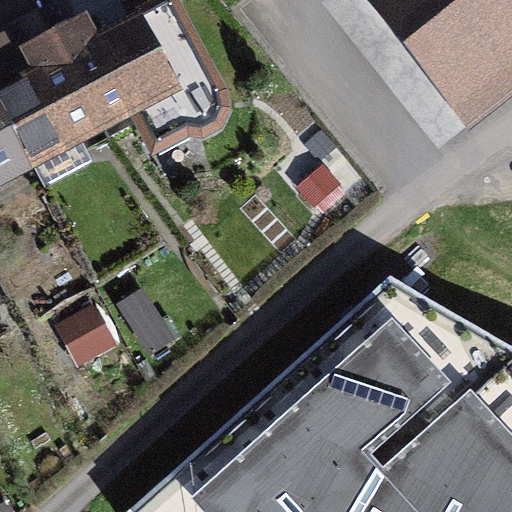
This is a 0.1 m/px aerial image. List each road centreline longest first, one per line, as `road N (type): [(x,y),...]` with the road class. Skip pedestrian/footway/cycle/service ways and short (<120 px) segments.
road 1 (residential): [(77,511),(416,217),(511,147)]
road 2 (unknown): [(303,0),(299,31),(308,58),(416,217)]
